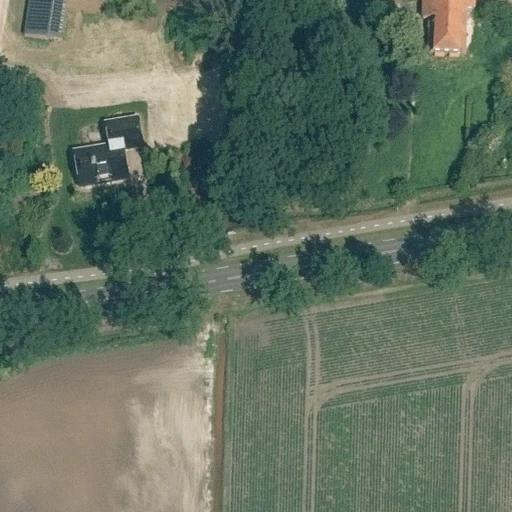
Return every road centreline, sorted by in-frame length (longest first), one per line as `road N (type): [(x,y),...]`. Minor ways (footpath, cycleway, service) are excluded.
road 1 (secondary): [(0,316),(511,230)]
road 2 (track): [(222,280),(210,325),(197,511)]
